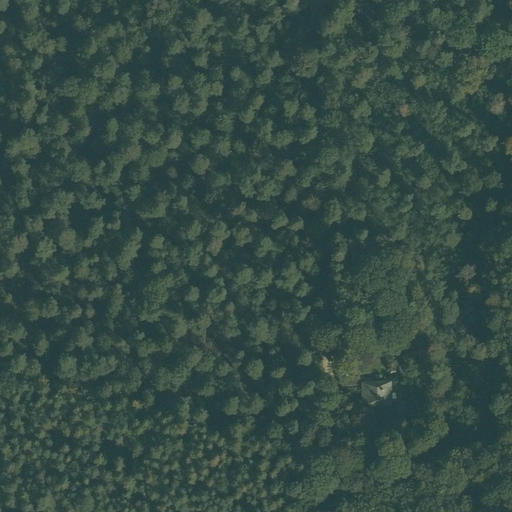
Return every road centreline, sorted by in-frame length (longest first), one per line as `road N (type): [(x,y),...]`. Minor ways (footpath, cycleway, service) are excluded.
road 1 (track): [(315,0),(332,511)]
road 2 (track): [(511,62),(325,0)]
